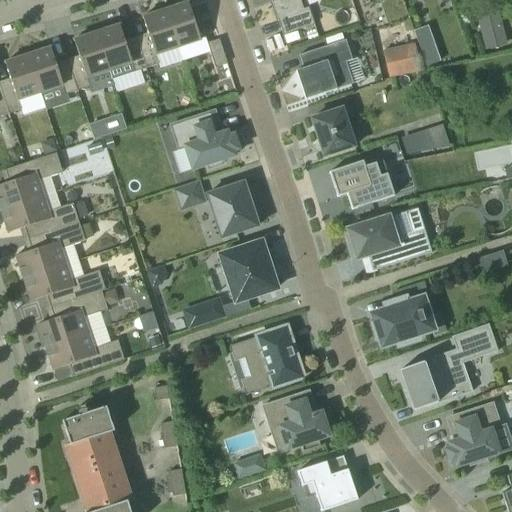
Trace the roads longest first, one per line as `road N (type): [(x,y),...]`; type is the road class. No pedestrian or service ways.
road 1 (residential): [(449,511),(385,438),(328,299),(315,290),(225,0)]
road 2 (residential): [(22,511),(0,375)]
